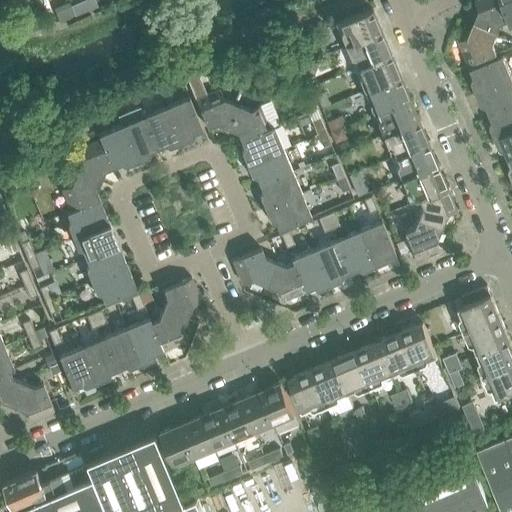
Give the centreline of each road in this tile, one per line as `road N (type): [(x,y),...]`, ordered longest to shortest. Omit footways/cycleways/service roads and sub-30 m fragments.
road 1 (residential): [(248,360),(504,253)]
road 2 (residential): [(248,360),(0,458)]
road 3 (residential): [(504,253),(409,17)]
